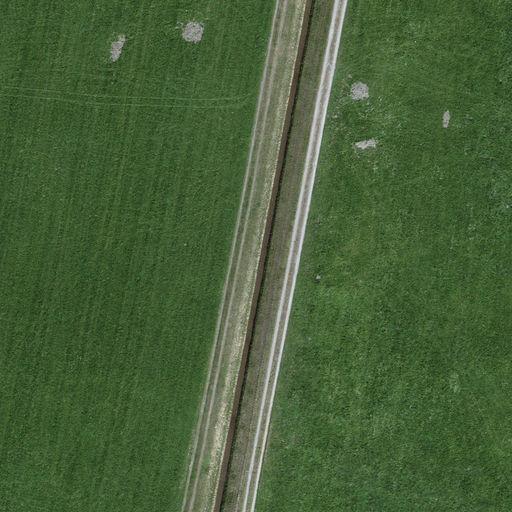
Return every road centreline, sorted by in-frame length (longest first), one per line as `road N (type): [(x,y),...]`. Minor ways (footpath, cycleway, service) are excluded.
road 1 (track): [(250,511),(348,0)]
road 2 (track): [(189,511),(282,0)]
